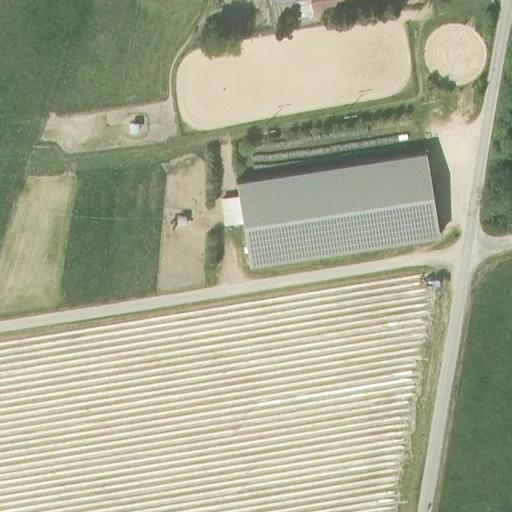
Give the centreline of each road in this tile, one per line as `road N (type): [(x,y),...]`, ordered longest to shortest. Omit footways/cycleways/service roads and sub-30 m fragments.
road 1 (track): [(0,325),(467,251),(424,511)]
road 2 (unclassified): [(507,0),(467,251)]
